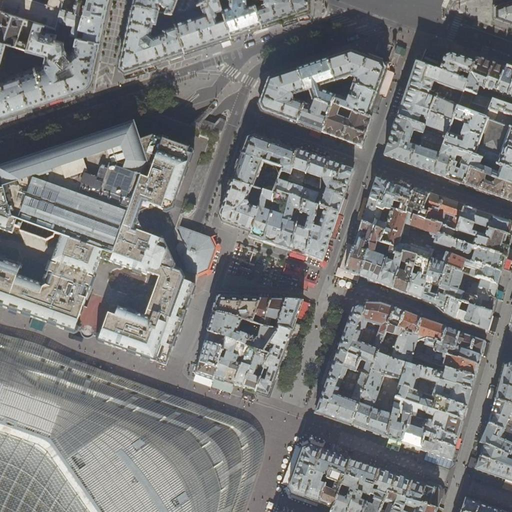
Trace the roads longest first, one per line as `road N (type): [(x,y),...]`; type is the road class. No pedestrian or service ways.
road 1 (unclassified): [(188,117),(31,199),(21,218),(30,245),(151,295),(222,273),(296,285)]
road 2 (unclassified): [(5,208),(158,254),(179,251),(195,231),(245,85),(263,67)]
road 3 (unclassified): [(5,208),(101,210),(247,262)]
road 4 (unclassified): [(296,285),(316,314),(315,364),(245,511)]
road 5 (unclassified): [(188,117),(152,164),(154,200),(169,221),(247,262)]
road 6 (residential): [(192,69),(0,133)]
road 7 (residential): [(400,7),(355,13),(246,52)]
road 8 (residential): [(263,67),(386,26),(400,7)]
